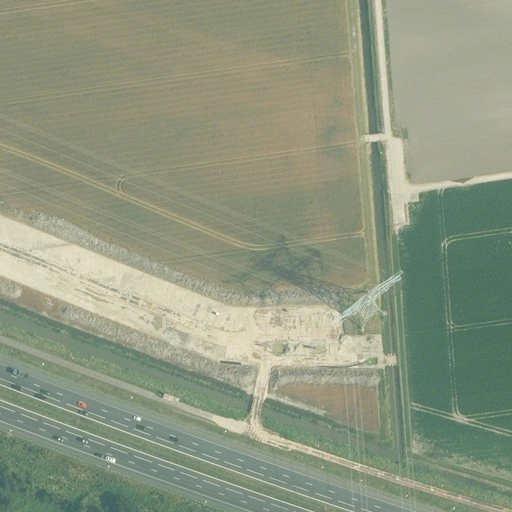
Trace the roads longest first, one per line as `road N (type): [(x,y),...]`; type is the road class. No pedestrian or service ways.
road 1 (motorway): [(390,511),(0,371)]
road 2 (motorway): [(0,414),(270,511)]
